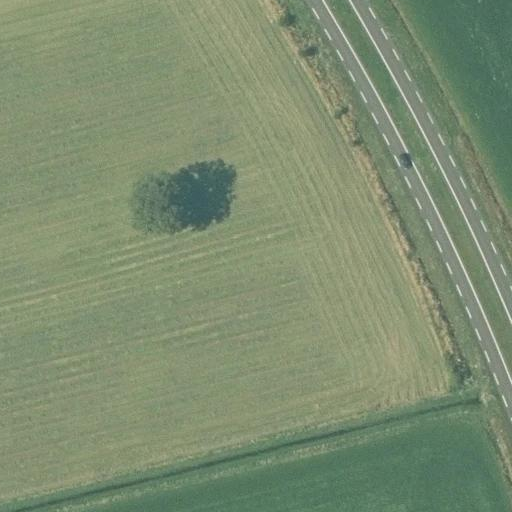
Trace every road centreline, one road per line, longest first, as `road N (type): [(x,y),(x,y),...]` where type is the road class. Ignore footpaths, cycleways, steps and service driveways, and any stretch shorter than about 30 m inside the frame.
road 1 (primary): [(314,0),(434,223),(511,402)]
road 2 (primary): [(511,310),(397,68),(354,0)]
